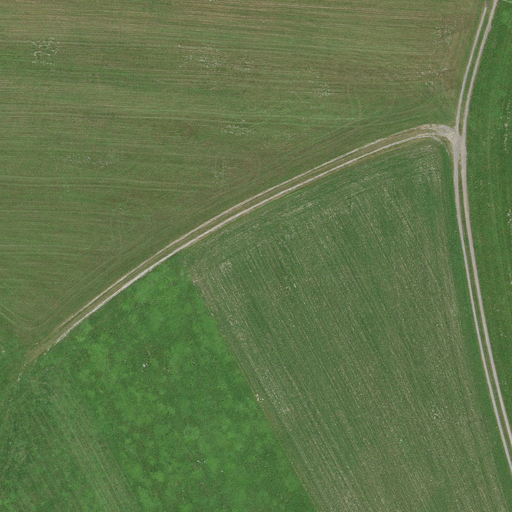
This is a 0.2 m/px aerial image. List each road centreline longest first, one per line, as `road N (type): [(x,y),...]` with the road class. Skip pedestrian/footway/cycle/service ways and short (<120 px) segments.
road 1 (track): [(0,385),(130,276),(234,213),(419,132),(458,137)]
road 2 (track): [(490,0),(460,109),(458,150),(470,293),(511,464)]
